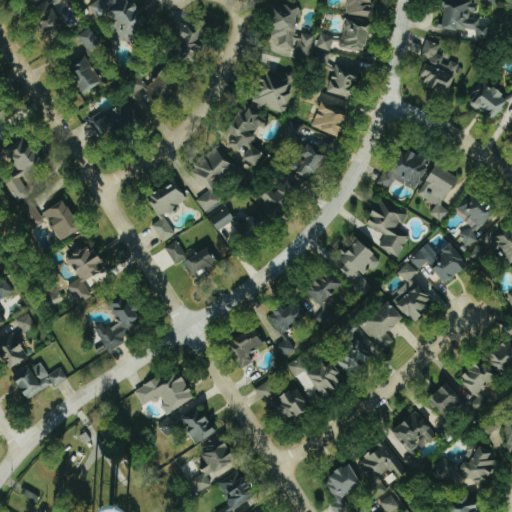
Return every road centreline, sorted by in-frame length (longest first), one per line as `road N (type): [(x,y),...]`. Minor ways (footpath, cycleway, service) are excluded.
road 1 (tertiary): [(0,481),(73,403),(255,284),(314,231),(371,140),(405,0)]
road 2 (residential): [(315,511),(0,34)]
road 3 (residential): [(103,193),(180,144),(211,109),(244,34),(241,9),(231,0)]
road 4 (residential): [(286,466),(469,321)]
road 5 (residential): [(511,175),(451,130),(385,103)]
